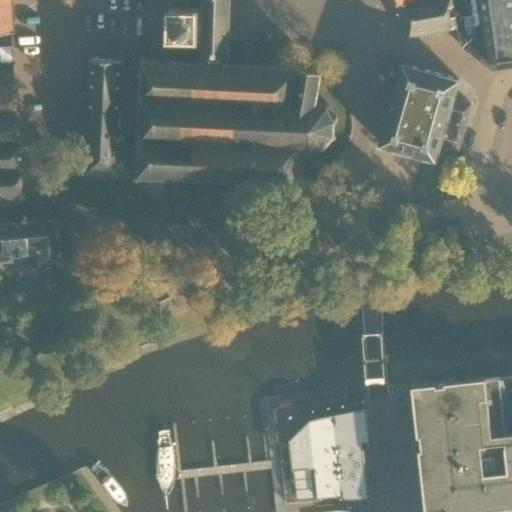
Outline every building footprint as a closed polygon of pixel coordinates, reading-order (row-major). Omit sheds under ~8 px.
[(0,0),(0,31),(11,31),(9,0),(0,0)] [(87,149),(86,171),(119,173),(119,162),(140,163),(139,171),(134,175),(137,179),(142,174),(158,175),(166,175),(234,177),(243,178),(287,179),(293,179),(293,183),(297,183),(297,179),(299,179),(299,176),(298,176),(299,148),(309,147),(310,150),(313,150),(313,147),(323,145),(324,148),(327,146),(326,144),(334,134),(336,136),(338,133),(335,132),(335,120),(338,120),(337,116),(335,117),(329,107),(330,105),(328,103),(326,105),(316,102),(317,99),(322,71),(299,68),(299,69),(287,68),(228,64),(229,40),(229,34),(230,0),(204,0),(204,9),(199,8),(171,7),(171,35),(199,36),(203,36),(202,63),(177,62),(146,61),(143,57),(140,59),(144,63),(144,67),(123,66),(123,60),(91,58),(87,149)] [(491,61),(481,0),(388,0),(389,5),(399,4),(409,37),(458,28),(461,46),(483,62),(491,61)] [(511,0),(481,0),(491,61),(511,57),(511,0)] [(3,61),(3,73),(12,73),(11,45),(4,46),(5,61),(3,61)] [(403,63),(381,143),(437,159),(441,143),(459,148),(471,103),(453,98),(459,78),(403,63)] [(0,195),(20,194),(14,85),(0,85),(0,195)] [(22,223),(0,224),(0,257),(9,257),(8,253),(25,251),(35,250),(36,263),(58,261),(54,219),(22,221),(22,223)] [(419,410),(430,511),(464,507),(511,501),(511,374),(421,384),(421,385),(417,385),(417,386),(418,392),(420,410),(419,410)] [(368,497),(362,441),(370,441),(367,407),(366,407),(310,419),(289,439),(293,470),(315,467),(318,497),(342,495),(343,499),(368,497)]
